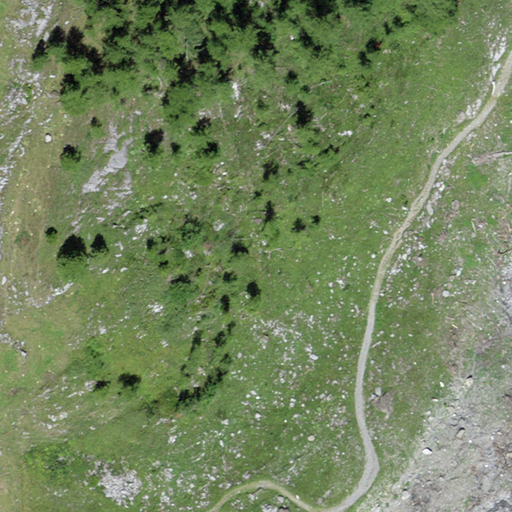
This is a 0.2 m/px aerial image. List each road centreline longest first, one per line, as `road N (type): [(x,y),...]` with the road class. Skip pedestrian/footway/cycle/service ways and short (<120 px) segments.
road 1 (track): [(321,511),(342,507),(359,489),(370,460),(357,378),(382,277),(429,181),(494,99),(511,60)]
road 2 (track): [(207,511),(257,486),(320,511)]
